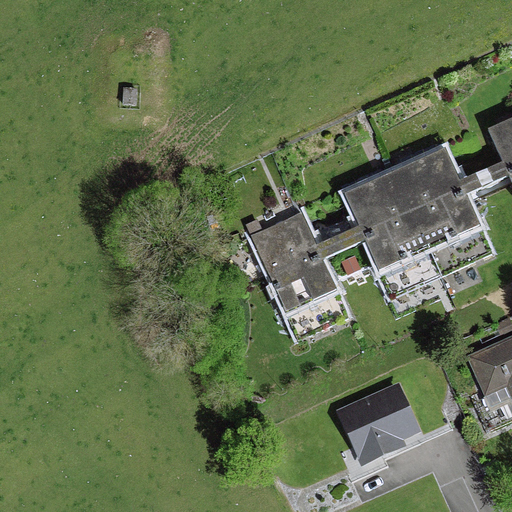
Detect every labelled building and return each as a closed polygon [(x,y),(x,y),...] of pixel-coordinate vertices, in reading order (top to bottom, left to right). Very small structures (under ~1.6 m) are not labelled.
[(135,90),(122,89),(121,106),(134,106),(135,90)] [(511,119),(486,131),(511,189),(511,119)] [(442,151),(342,196),(389,301),(428,283),(424,273),(446,263),(450,273),(490,256),(442,151)] [(346,320),(299,215),(249,238),(284,315),(295,310),(307,338),(346,320)] [(511,339),(468,359),(489,407),(511,397),(511,398),(511,339)] [(395,390),(340,415),(356,452),(375,443),(380,455),(398,447),(395,440),(413,432),(395,390)]
